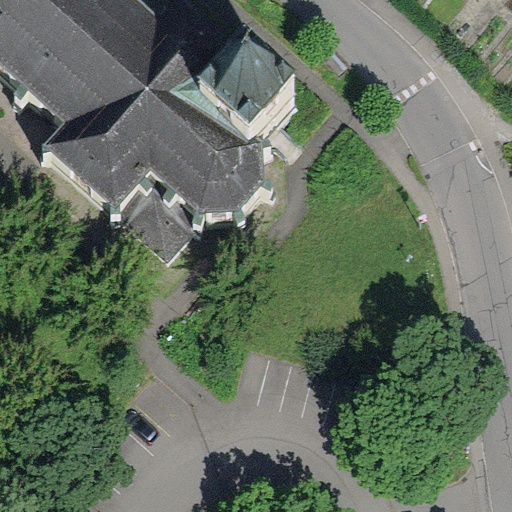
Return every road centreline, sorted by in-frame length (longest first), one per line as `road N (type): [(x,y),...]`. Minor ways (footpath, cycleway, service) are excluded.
road 1 (residential): [(316,0),(395,65),(475,214)]
road 2 (residential): [(475,214),(511,460)]
